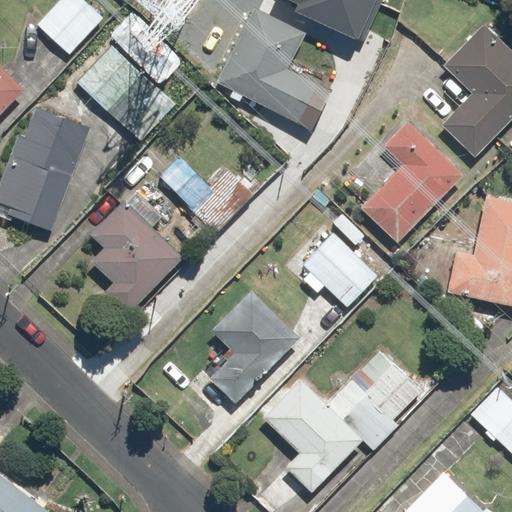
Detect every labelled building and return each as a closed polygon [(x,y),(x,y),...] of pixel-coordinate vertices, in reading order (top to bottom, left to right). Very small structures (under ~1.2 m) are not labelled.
[(59,0),(35,26),(65,54),(98,19),(77,0),(59,0)] [(295,0),(364,28),(375,0),(295,0)] [(248,10),(213,83),(316,133),(334,96),(282,71),(300,34),(248,10)] [(136,16),(111,39),(153,85),(178,61),(136,16)] [(440,67),(468,94),(438,125),(471,157),(501,125),(511,114),(511,60),(478,27),(440,67)] [(107,47),(73,83),(137,142),(171,105),(107,47)] [(0,109),(18,91),(0,73),(0,109)] [(46,232),(85,129),(31,109),(20,137),(14,135),(0,173),(0,217),(8,221),(9,218),(46,232)] [(357,209),(393,243),(457,176),(403,124),(379,149),(398,167),(357,209)] [(224,171),(187,210),(211,233),(248,194),(224,171)] [(156,216),(133,194),(123,204),(146,226),(156,216)] [(511,308),(511,205),(480,199),(469,256),(451,253),(443,296),(511,308)] [(123,315),(177,259),(119,203),(86,236),(99,249),(87,262),(109,283),(100,293),(123,315)] [(372,276),(328,234),(299,265),(342,307),(372,276)] [(294,339),(245,292),(207,332),(230,354),(205,379),(231,404),(294,339)] [(378,350),(328,402),(368,442),(419,389),(378,350)] [(357,441),(295,381),(259,418),(296,454),(282,468),(307,492),(357,441)] [(511,405),(494,389),(468,416),(511,458),(511,405)] [(476,511),(439,476),(403,511),(476,511)] [(42,511),(0,479),(0,511),(42,511)]
